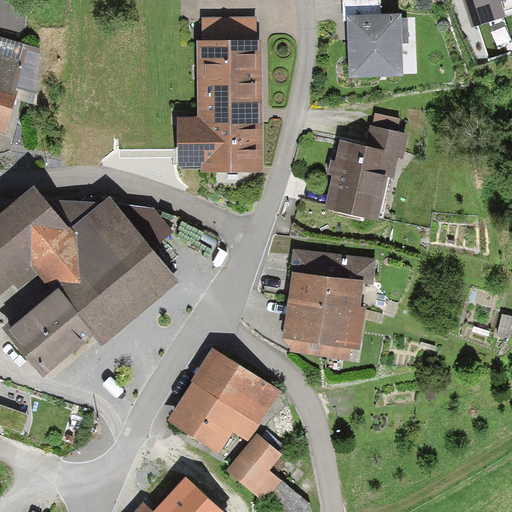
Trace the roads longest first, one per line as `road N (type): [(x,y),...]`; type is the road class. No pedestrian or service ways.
road 1 (unclassified): [(306,0),(308,79),(272,204),(208,318)]
road 2 (residential): [(208,318),(300,390),(317,426),(335,511)]
road 3 (unclassified): [(208,318),(109,485)]
